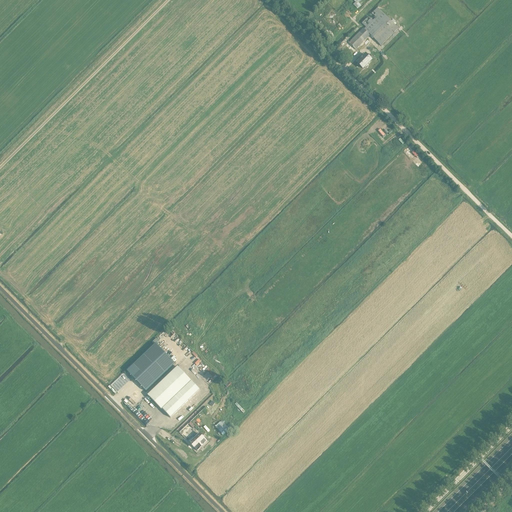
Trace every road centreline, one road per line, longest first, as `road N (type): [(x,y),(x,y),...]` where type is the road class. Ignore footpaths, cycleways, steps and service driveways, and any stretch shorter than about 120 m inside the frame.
road 1 (unclassified): [(222,511),(0,288)]
road 2 (track): [(169,0),(0,167)]
road 3 (residential): [(511,237),(343,69)]
road 4 (unclassified): [(425,511),(511,425)]
